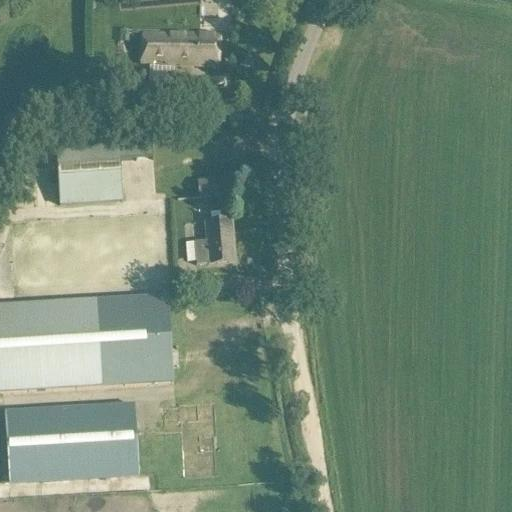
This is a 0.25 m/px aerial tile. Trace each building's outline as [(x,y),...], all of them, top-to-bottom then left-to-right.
[(153,64),(198,67),(218,69),(220,35),(143,35),(143,55),(142,67),(152,67),(153,64)] [(190,104),(209,102),(229,100),(227,79),(188,82),(190,104)] [(59,206),(123,202),(119,139),(55,144),(59,206)] [(229,183),(198,184),(198,198),(229,197),(229,183)] [(197,267),(216,265),(236,263),(232,221),(207,223),(208,243),(195,244),(197,267)] [(0,394),(173,384),(168,298),(0,308),(0,394)] [(87,390),(49,392),(49,407),(88,405),(87,390)] [(9,484),(139,477),(135,407),(4,414),(9,484)] [(181,446),(184,491),(217,489),(215,450),(217,449),(215,415),(179,417),(179,419),(164,420),(165,447),(181,446)]
